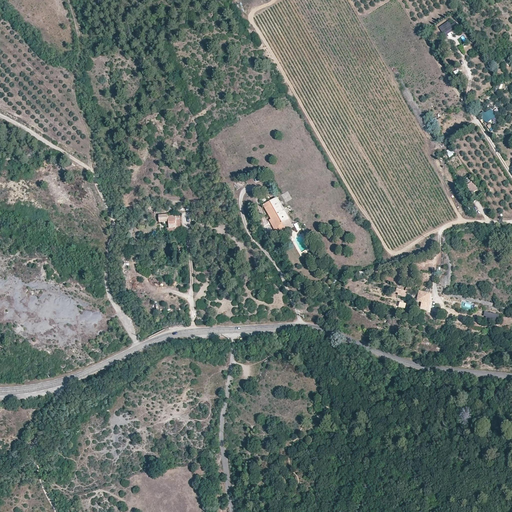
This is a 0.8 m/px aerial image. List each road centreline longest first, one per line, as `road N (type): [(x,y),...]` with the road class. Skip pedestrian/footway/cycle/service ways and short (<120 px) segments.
road 1 (track): [(140,347),(105,282),(113,218),(91,168),(0,115)]
road 2 (tertiary): [(511,377),(418,367),(314,327),(233,329)]
road 3 (tertiary): [(233,329),(179,333),(64,381),(0,392)]
road 4 (unclassified): [(233,329),(222,445),(234,511)]
road 5 (track): [(56,511),(32,448),(64,381)]
